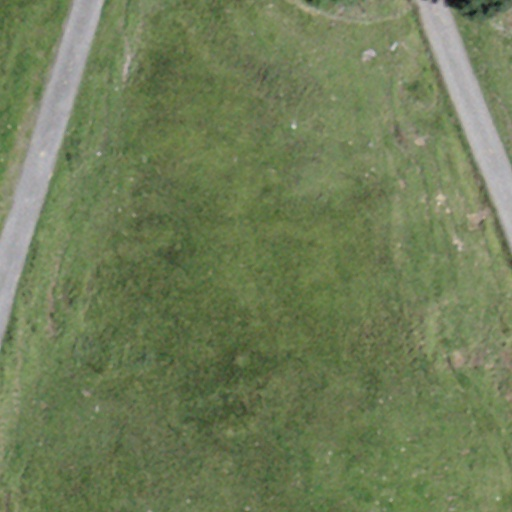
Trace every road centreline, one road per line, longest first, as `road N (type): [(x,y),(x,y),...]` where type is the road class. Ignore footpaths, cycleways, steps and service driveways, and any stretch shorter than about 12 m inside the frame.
road 1 (unclassified): [(110,0),(0,401)]
road 2 (unclassified): [(511,181),(451,0)]
